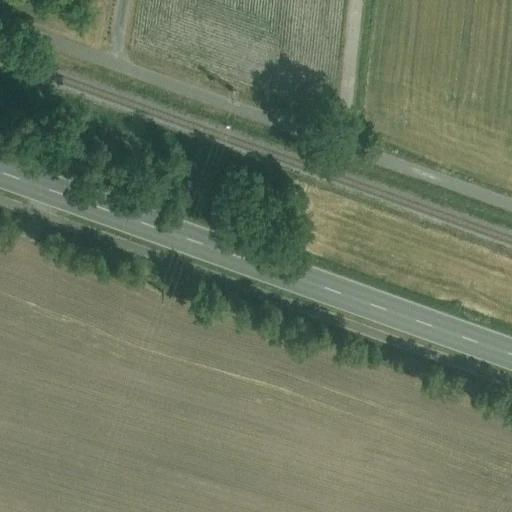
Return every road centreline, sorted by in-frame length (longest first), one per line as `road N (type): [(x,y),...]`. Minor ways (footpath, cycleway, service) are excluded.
road 1 (primary): [(511,350),(0,165)]
road 2 (residential): [(0,18),(511,201)]
road 3 (unknown): [(281,0),(511,80)]
